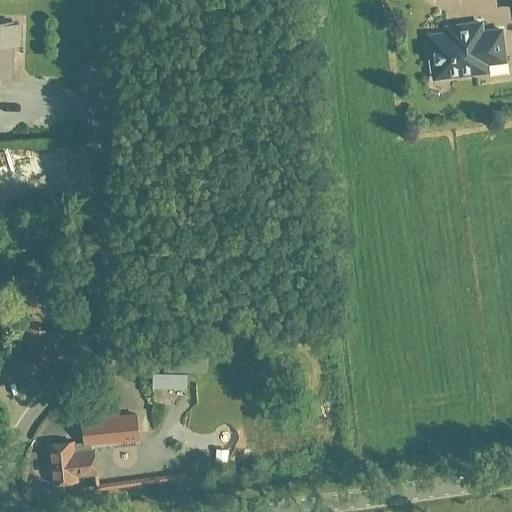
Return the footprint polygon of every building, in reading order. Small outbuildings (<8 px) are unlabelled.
[(486,63),(504,61),(500,31),(481,33),(480,23),(456,26),(457,32),(429,35),(432,56),(429,60),(430,71),(434,74),(434,78),(438,77),(441,80),(452,79),(455,75),(487,72),(486,63)] [(0,76),(10,77),(11,58),(8,58),(8,48),(11,48),(11,46),(19,46),(19,27),(11,27),(11,25),(0,24),(0,76)] [(59,333),(18,326),(11,369),(51,376),(59,333)] [(167,357),(167,373),(187,373),(207,373),(207,357),(170,357),(167,357)] [(110,394),(109,369),(99,369),(100,394),(110,394)] [(82,422),(85,445),(138,439),(135,416),(82,422)] [(51,484),(77,482),(76,477),(96,475),(93,451),(74,453),(73,443),(47,446),(51,484)]
